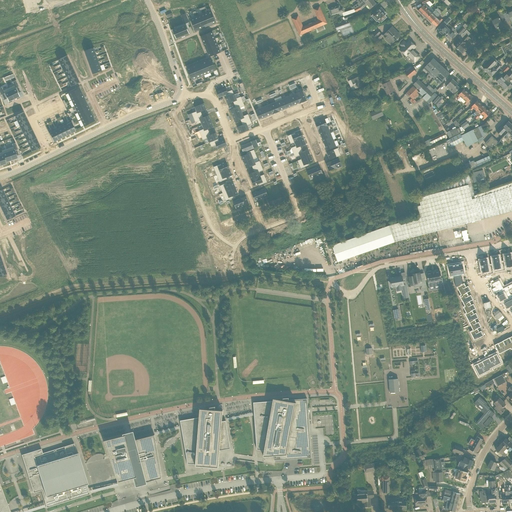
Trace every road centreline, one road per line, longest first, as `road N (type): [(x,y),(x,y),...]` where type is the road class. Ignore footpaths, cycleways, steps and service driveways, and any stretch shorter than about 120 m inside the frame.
road 1 (track): [(330,282),(238,272),(67,284),(0,311)]
road 2 (residential): [(318,106),(230,141),(214,99),(180,94)]
road 3 (residential): [(469,252),(379,267),(352,295),(330,282)]
